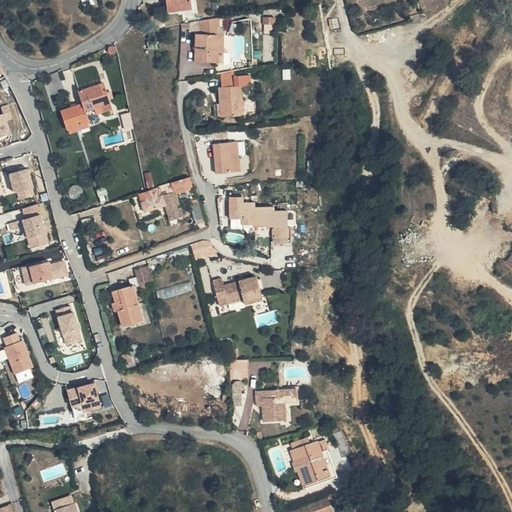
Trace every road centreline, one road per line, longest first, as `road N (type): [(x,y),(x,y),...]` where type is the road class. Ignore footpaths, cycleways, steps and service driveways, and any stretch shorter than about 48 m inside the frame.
road 1 (residential): [(109,367),(123,413),(139,429),(175,429),(250,449),(271,511)]
road 2 (residential): [(39,142),(109,367)]
road 3 (unknown): [(123,413),(110,434),(90,443),(36,432),(12,436),(11,460),(34,511)]
road 4 (residential): [(14,62),(62,62),(122,22),(127,0)]
road 5 (residential): [(0,314),(23,323),(54,376),(109,367)]
